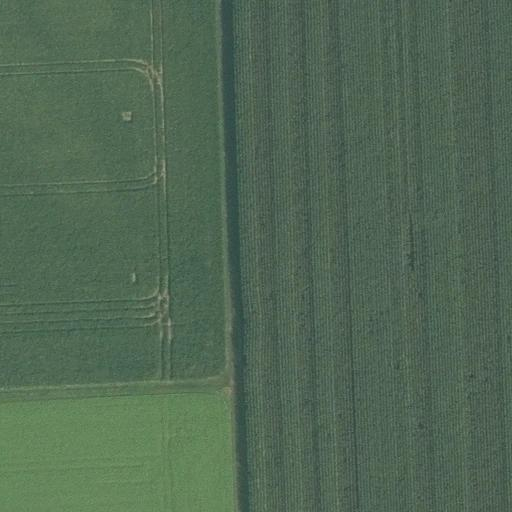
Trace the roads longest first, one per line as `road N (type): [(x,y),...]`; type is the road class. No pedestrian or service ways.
road 1 (track): [(220,0),(241,511)]
road 2 (track): [(0,397),(236,387)]
